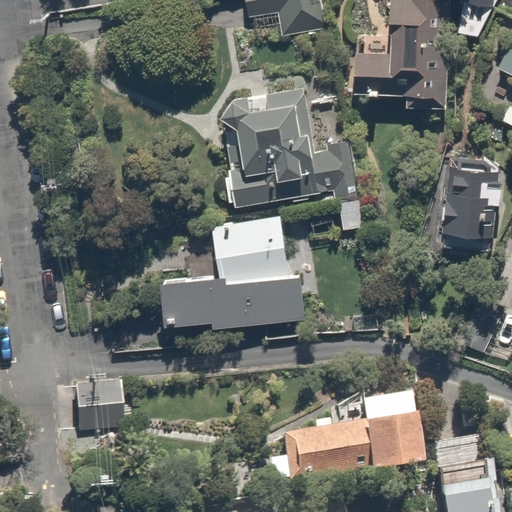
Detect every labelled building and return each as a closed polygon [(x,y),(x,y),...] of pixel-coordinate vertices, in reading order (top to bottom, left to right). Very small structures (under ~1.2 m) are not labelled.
[(327,27),(323,0),(244,0),(247,18),(279,13),(282,33),(327,27)] [(448,0),(389,0),(386,34),(354,31),(349,88),(404,93),(403,103),(438,106),(448,0)] [(511,0),(475,0),(511,17),(511,0)] [(511,37),(495,72),(511,80),(511,37)] [(222,164),(231,207),(330,187),(337,226),(364,221),(348,139),(329,142),(316,79),(223,97),(236,161),(222,164)] [(507,163),(444,157),(438,231),(500,237),(507,163)] [(291,216),(213,225),(219,274),(160,281),(165,331),(302,316),(291,216)] [(511,302),(471,297),(464,348),(511,354),(511,302)] [(119,378),(69,384),(75,435),(125,428),(119,378)] [(339,423),(282,433),(291,481),(365,467),(368,481),(432,469),(467,462),(460,430),(418,438),(408,387),(335,401),(339,423)] [(440,511),(504,511),(494,457),(467,462),(432,469),(440,511)]
